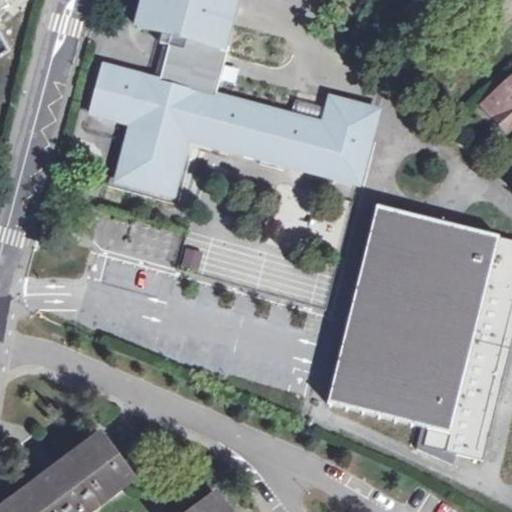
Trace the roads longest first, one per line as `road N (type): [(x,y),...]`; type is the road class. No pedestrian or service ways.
road 1 (residential): [(274,455),(157,397),(0,343)]
road 2 (residential): [(0,280),(72,0)]
road 3 (residential): [(387,511),(274,455)]
